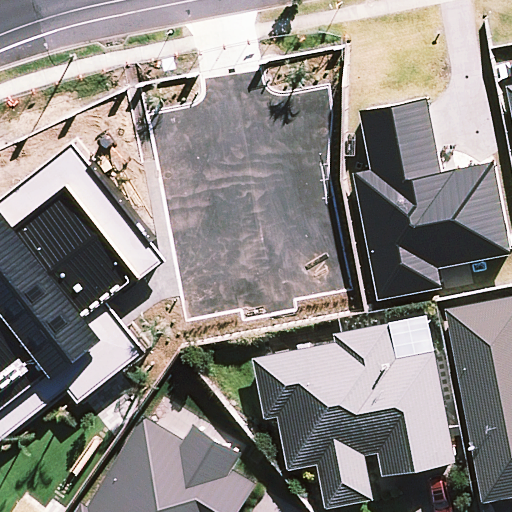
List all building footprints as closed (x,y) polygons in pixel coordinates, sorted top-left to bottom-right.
[(376,172),(357,175),(380,299),(447,287),(443,269),(511,256),(511,230),(498,164),(446,173),(432,98),(364,112),(376,172)] [(61,353),(0,402),(0,434),(72,376),(84,391),(155,339),(116,292),(172,247),(79,127),(10,185),(25,205),(74,166),(147,259),(96,295),(113,317),(63,357),(61,353)] [(147,259),(74,166),(25,205),(10,185),(3,175),(0,177),(0,402),(61,353),(63,357),(113,317),(96,295),(147,259)] [(511,295),(446,308),(486,504),(511,498),(511,295)] [(337,344),(254,361),(266,420),(279,418),(290,472),(318,467),(327,510),(375,500),(367,457),(379,454),(384,477),(458,463),(435,353),(397,360),(390,326),(336,336),(337,344)] [(83,504),(78,511),(239,511),(256,484),(232,469),(242,453),(196,426),(187,442),(145,417),(89,508),(83,504)]
